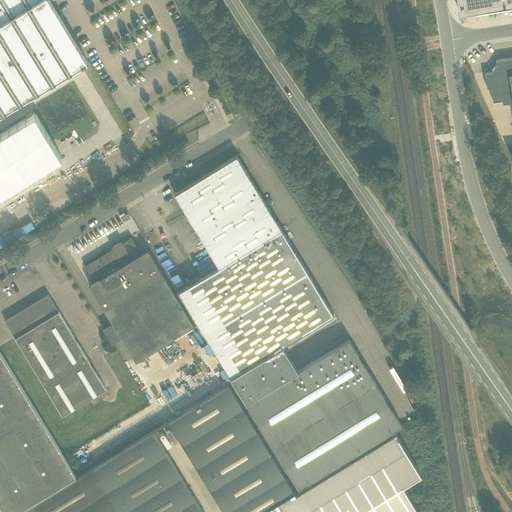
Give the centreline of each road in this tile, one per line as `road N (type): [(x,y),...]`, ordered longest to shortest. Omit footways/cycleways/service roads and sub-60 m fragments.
road 1 (secondary): [(511,411),(231,0)]
road 2 (unclassified): [(0,273),(241,124)]
road 3 (unclassified): [(446,39),(472,187),(511,278)]
